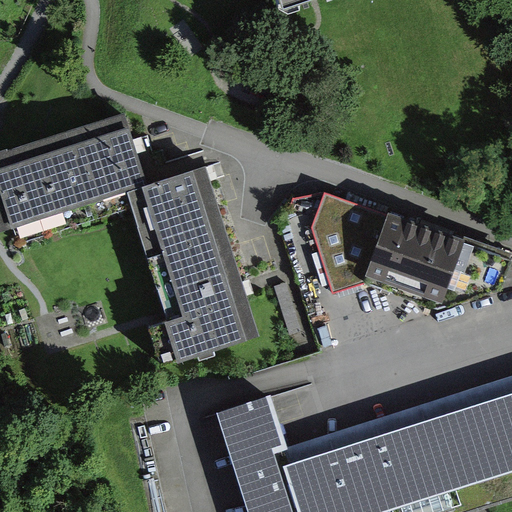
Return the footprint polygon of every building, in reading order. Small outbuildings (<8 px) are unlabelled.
[(262,0),(271,29),(364,2),(363,0),(262,0)] [(126,203),(147,196),(124,117),(0,157),(0,238),(1,241),(16,238),(20,251),(131,219),(126,203)] [(246,346),(194,180),(147,196),(126,203),(131,219),(180,368),(246,346)] [(464,244),(327,197),(313,229),(333,296),(367,285),(442,309),(464,244)] [(227,478),(238,511),(423,511),(511,484),(511,387),(282,460),(264,410),(211,426),(227,478)]
